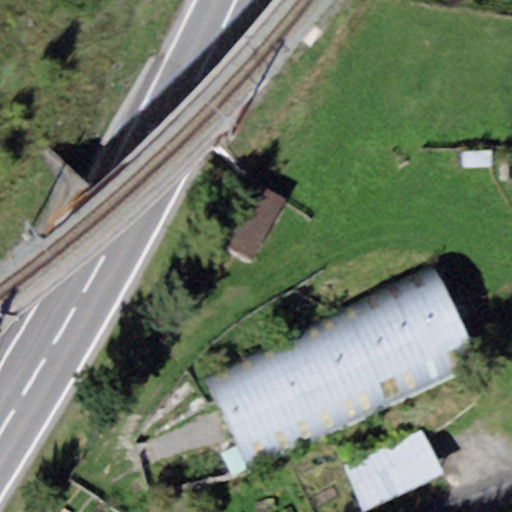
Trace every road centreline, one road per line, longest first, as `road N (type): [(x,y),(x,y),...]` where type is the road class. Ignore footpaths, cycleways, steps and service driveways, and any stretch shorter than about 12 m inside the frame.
road 1 (primary): [(237,0),(0,428)]
road 2 (track): [(69,511),(184,342),(248,292),(338,246),(423,228)]
